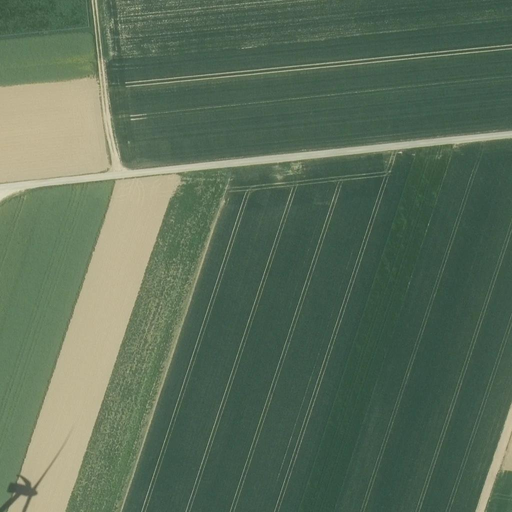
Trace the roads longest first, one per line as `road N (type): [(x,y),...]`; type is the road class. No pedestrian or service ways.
road 1 (track): [(511,136),(0,188)]
road 2 (track): [(94,0),(112,176)]
